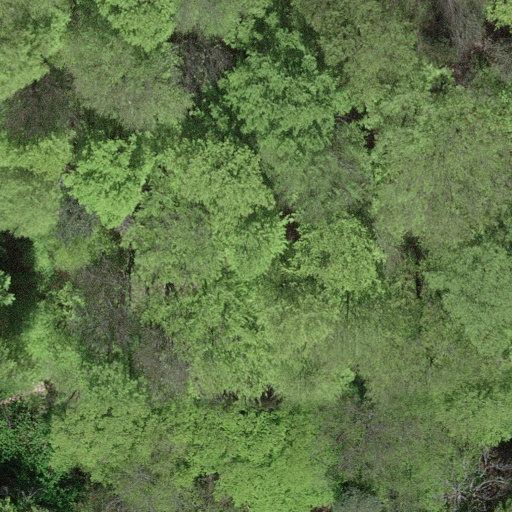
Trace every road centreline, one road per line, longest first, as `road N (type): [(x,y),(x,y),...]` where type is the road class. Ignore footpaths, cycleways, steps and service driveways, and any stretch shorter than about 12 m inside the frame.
road 1 (track): [(511,5),(250,269),(251,346),(331,403),(511,462)]
road 2 (track): [(511,475),(321,511)]
